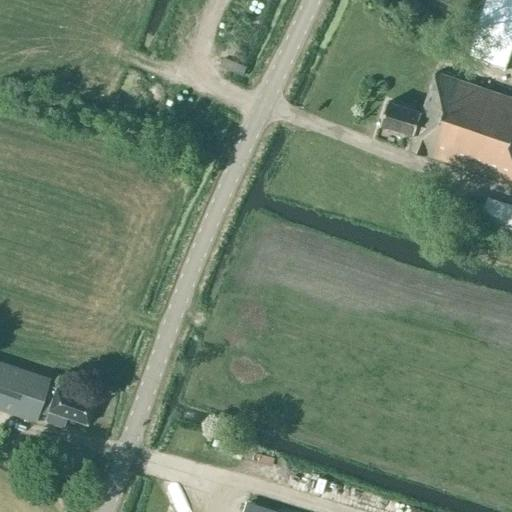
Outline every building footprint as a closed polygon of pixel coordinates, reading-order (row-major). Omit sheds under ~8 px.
[(511,94),(436,71),(423,113),(387,101),(380,125),(413,136),(408,150),(425,155),(511,182),(511,94)] [(374,163),(393,168),(395,158),(376,154),(374,163)] [(511,203),(487,195),(477,224),(511,235),(511,203)] [(85,424),(93,402),(48,386),(51,379),(0,361),(0,410),(35,422),(40,404),(48,407),(46,411),(85,424)] [(386,498),(382,511),(410,511),(413,506),(386,498)] [(274,511),(247,503),(244,511),(274,511)]
